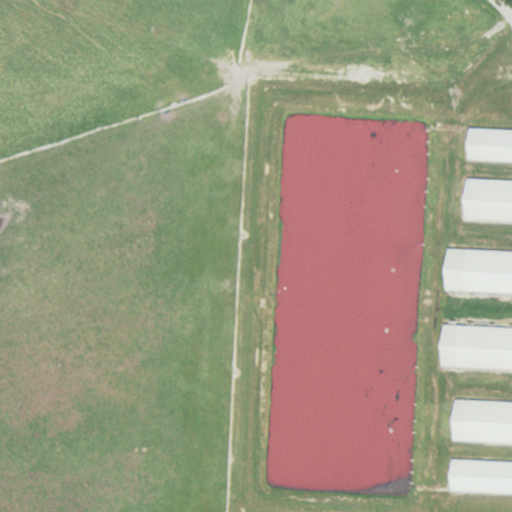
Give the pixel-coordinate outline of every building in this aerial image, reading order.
[(511,128),(471,127),(470,159),(511,160),(511,128)] [(511,220),(511,179),(469,178),(468,219),(511,220)] [(511,292),(511,250),(464,249),(463,291),(511,292)] [(511,368),(511,326),(460,325),(459,367),(511,368)] [(511,400),(456,399),(455,440),(511,441),(511,400)] [(511,492),(511,460),(454,459),(452,491),(511,492)]
